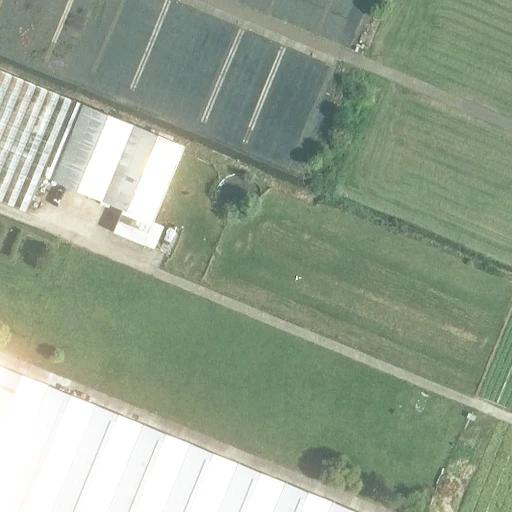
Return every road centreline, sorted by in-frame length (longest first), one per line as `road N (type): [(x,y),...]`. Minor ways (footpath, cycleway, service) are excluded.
road 1 (track): [(511,417),(0,207)]
road 2 (track): [(511,124),(213,0)]
